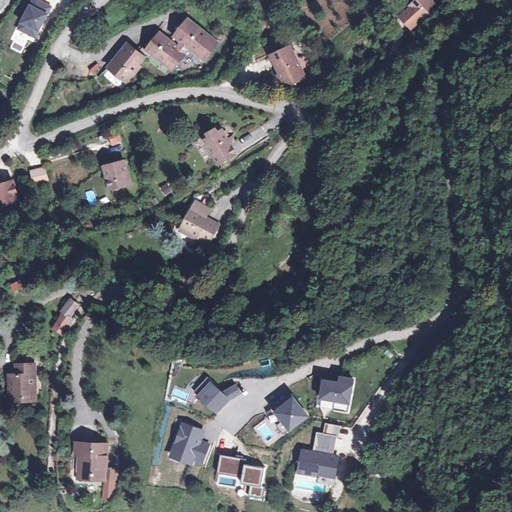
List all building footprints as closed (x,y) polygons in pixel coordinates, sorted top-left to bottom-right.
[(30,0),(18,31),(39,40),(53,4),(42,0),(30,0)] [(433,0),(419,0),(400,15),(412,32),(441,10),(433,0)] [(224,44),(190,18),(174,40),(159,28),(143,49),(129,39),(109,64),(127,79),(147,54),(172,73),(189,52),(207,66),(224,44)] [(20,52),(23,46),(13,41),(10,48),(20,52)] [(308,81),(294,49),(271,59),(285,91),(308,81)] [(232,138),(224,125),(203,138),(219,165),(259,141),(251,126),(232,138)] [(113,146),(123,141),(117,130),(107,135),(113,146)] [(126,160),(103,165),(108,190),(132,185),(126,160)] [(41,164),(27,168),(32,186),(46,182),(41,164)] [(15,182),(0,185),(0,206),(19,202),(15,182)] [(99,201),(107,199),(104,186),(96,188),(99,201)] [(215,207),(196,198),(177,234),(212,252),(223,229),(208,221),(215,207)] [(20,281),(11,285),(14,293),(24,289),(20,281)] [(59,311),(51,325),(65,333),(73,320),(59,311)] [(36,404),(34,364),(17,365),(17,371),(6,371),(8,406),(36,404)] [(356,380),(343,378),(342,386),(326,383),(323,401),(352,405),(356,380)] [(222,395),(213,385),(201,397),(218,414),(232,399),(241,394),(236,387),(222,395)] [(309,417),(296,400),(279,413),(292,430),(309,417)] [(324,434),(340,436),(341,425),(325,423),(324,434)] [(206,433),(184,425),(172,458),(193,465),(195,460),(204,463),(210,445),(202,443),(206,433)] [(332,436),(318,434),(316,454),(304,453),(302,473),(337,477),(339,456),(329,455),(332,436)] [(104,482),(103,501),(113,501),(115,467),(108,467),(109,445),(78,444),(76,480),(104,482)] [(245,462),(223,459),(221,474),(244,477),(243,486),(252,487),(251,499),(264,500),(266,487),(262,486),(264,471),(244,469),(245,462)]
